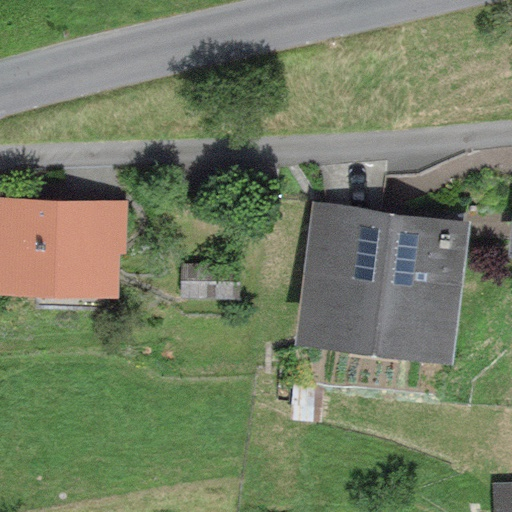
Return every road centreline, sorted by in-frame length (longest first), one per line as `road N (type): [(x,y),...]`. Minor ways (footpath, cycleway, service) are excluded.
road 1 (residential): [(0,158),(122,160),(511,131)]
road 2 (tertiary): [(410,0),(0,104)]
